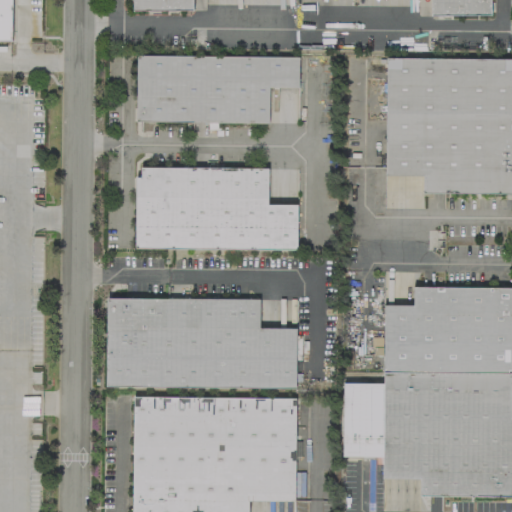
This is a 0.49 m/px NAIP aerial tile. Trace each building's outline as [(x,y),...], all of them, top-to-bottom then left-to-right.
[(0,0),(0,38),(11,38),(11,0),(0,0)] [(490,15),(489,0),(131,0),(131,10),(192,10),(191,0),(429,0),(430,15),(490,15)] [(138,55),(138,121),(269,121),(269,89),(297,89),(297,55),(138,55)] [(511,57),(387,57),(386,173),(422,173),(421,192),(510,193),(510,170),(511,170),(511,57)] [(141,168),(141,175),(133,175),(133,246),(294,247),(294,205),(268,204),(268,169),(141,168)] [(386,306),(385,384),(343,384),(343,454),(381,455),(381,478),(418,478),(418,498),(511,498),(511,418),(508,418),(508,351),(511,351),(511,287),(412,287),(411,307),(386,306)] [(107,299),(107,384),(296,385),(296,327),(259,327),(260,300),(107,299)] [(132,395),(132,511),(247,511),(247,500),(295,500),(295,395),(132,395)]
